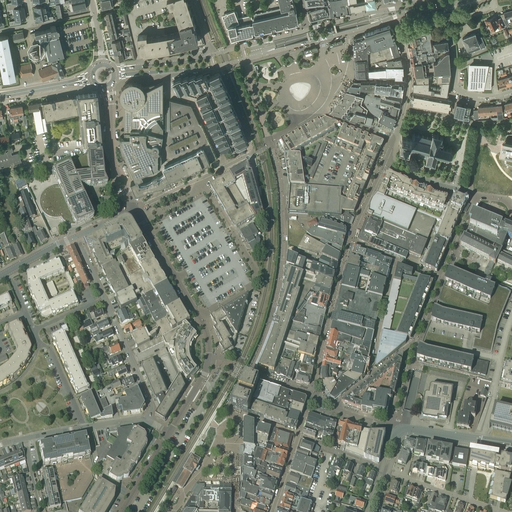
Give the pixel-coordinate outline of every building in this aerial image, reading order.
[(83,0),(71,3),(73,11),(86,9),(83,0)] [(147,34),(138,35),(140,57),(162,55),(189,48),(188,45),(193,44),(194,48),(203,45),(200,35),(201,34),(190,0),(167,0),(170,8),(173,7),(179,26),(181,32),(173,34),(166,35),(159,36),(152,37),(147,38),(147,34)] [(325,0),(326,4),(327,4),(329,15),(350,10),(349,6),(348,6),(347,0),(325,0)] [(347,0),(349,6),(350,10),(354,9),(363,8),(363,7),(367,6),(376,5),(374,0),(347,0)] [(49,2),(48,1),(40,3),(41,6),(34,7),(34,10),(35,13),(49,11),(47,2),(49,2)] [(233,11),(221,15),(226,27),(227,27),(228,32),(227,33),(230,40),(234,38),(253,34),(253,33),(255,33),(299,23),(295,4),(294,4),(289,5),(290,6),(283,7),(253,14),(253,15),(251,15),(238,18),(237,11),(234,12),(233,11)] [(317,5),(306,6),(310,21),(329,15),(327,4),(326,4),(317,5)] [(17,8),(16,5),(6,7),(7,11),(13,9),(14,15),(24,13),(23,7),(17,8)] [(505,19),(503,20),(507,28),(510,24),(508,23),(507,19),(509,18),(509,19),(511,18),(511,10),(504,13),(505,19)] [(49,11),(35,13),(35,16),(36,19),(43,18),(44,21),(53,20),(52,16),(48,17),(47,11),(49,11)] [(25,19),(24,13),(14,15),(15,20),(9,21),(10,25),(20,23),(19,20),(25,19)] [(487,25),(485,26),(487,30),(489,28),(490,29),(498,25),(500,29),(504,27),(500,19),(496,20),(495,17),(485,21),(487,25)] [(115,24),(114,18),(106,19),(107,22),(106,22),(107,26),(115,24)] [(74,27),(85,25),(83,19),(73,21),(74,27)] [(115,24),(107,26),(108,29),(109,29),(109,32),(117,30),(119,30),(118,27),(116,28),(115,24)] [(32,44),(30,47),(31,51),(32,52),(34,53),(38,52),(40,49),(39,45),(38,44),(40,42),(43,41),(48,58),(47,59),(63,55),(57,34),(58,33),(58,31),(56,30),(55,26),(54,25),(53,25),(49,26),(50,28),(30,33),(30,34),(29,34),(32,44)] [(375,31),(362,34),(362,36),(364,42),(368,41),(393,33),(394,32),(389,26),(374,30),(375,31)] [(124,29),(123,29),(124,34),(127,33),(128,37),(131,36),(130,33),(129,27),(124,29)] [(411,45),(408,46),(410,55),(420,53),(433,51),(431,39),(433,37),(431,28),(419,31),(408,34),(411,45)] [(109,33),(108,33),(109,36),(110,35),(111,38),(118,36),(117,30),(109,32),(109,33)] [(22,31),(12,34),(14,42),(24,39),(22,31)] [(393,33),(368,41),(369,46),(394,38),(393,33)] [(475,33),(462,38),(468,53),(468,54),(481,49),(485,47),(481,37),(479,37),(477,38),(475,34),(475,33)] [(0,79),(3,79),(11,78),(14,77),(6,36),(5,36),(0,37),(0,79)] [(362,36),(353,38),(353,48),(365,45),(364,42),(362,36)] [(394,38),(369,46),(371,51),(383,47),(396,43),(394,38)] [(341,39),(328,43),(329,47),(343,44),(341,39)] [(119,40),(112,42),(113,48),(121,47),(119,40)] [(365,45),(353,48),(354,59),(367,58),(367,60),(368,60),(368,59),(367,53),(371,51),(369,46),(368,41),(364,42),(365,45)] [(447,41),(433,43),(434,51),(437,51),(448,49),(447,41)] [(367,58),(354,59),(355,77),(369,76),(389,77),(395,78),(404,78),(403,65),(389,65),(389,66),(384,66),(384,65),(383,65),(368,66),(368,63),(395,58),(395,56),(401,54),(397,43),(396,43),(383,47),(371,51),(367,53),(368,59),(368,60),(367,60),(367,58)] [(122,53),(121,50),(124,49),(123,46),(121,47),(113,48),(115,55),(122,53)] [(316,46),(303,49),(304,54),(315,51),(318,51),(316,46)] [(428,62),(422,62),(422,63),(428,63),(436,62),(444,53),(449,51),(448,49),(437,51),(437,55),(427,57),(428,62)] [(410,56),(411,63),(422,63),(422,62),(428,62),(427,57),(437,55),(437,51),(434,51),(433,51),(420,53),(410,55),(410,56)] [(420,63),(411,63),(413,75),(430,74),(451,72),(450,67),(450,63),(450,61),(449,58),(449,52),(449,51),(444,53),(436,62),(428,63),(422,63),(420,63)] [(122,53),(115,55),(116,61),(124,59),(126,58),(125,55),(123,56),(122,53)] [(306,63),(305,55),(299,56),(299,57),(296,58),(297,60),(290,60),(290,65),(306,63)] [(51,65),(38,70),(42,82),(55,77),(55,78),(63,75),(58,61),(57,62),(56,58),(51,59),(52,63),(51,64),(51,65)] [(395,58),(368,63),(368,66),(383,65),(384,65),(384,66),(389,66),(389,65),(403,65),(401,58),(395,59),(395,58)] [(269,66),(265,68),(266,73),(286,67),(285,64),(278,66),(277,63),(269,65),(269,66)] [(30,64),(19,66),(21,77),(33,75),(30,64)] [(492,66),(470,65),(469,87),(491,88),(492,66)] [(430,74),(413,75),(413,81),(420,81),(428,81),(449,81),(451,72),(430,74)] [(180,78),(173,81),(178,92),(197,97),(223,154),(237,147),(247,142),(242,131),(239,125),(241,124),(229,99),(231,99),(219,73),(211,77),(211,76),(210,77),(209,75),(207,76),(206,75),(202,76),(201,75),(195,78),(194,76),(188,79),(187,77),(181,80),(180,78)] [(501,78),(498,79),(500,87),(506,85),(504,78),(504,76),(503,73),(500,73),(501,78)] [(280,75),(269,78),(271,85),(274,84),(273,79),(281,78),(280,75)] [(120,130),(120,135),(120,138),(121,139),(121,141),(121,142),(121,143),(121,144),(121,145),(122,147),(122,149),(123,150),(123,151),(124,152),(124,153),(130,166),(126,167),(132,180),(138,194),(218,159),(201,123),(199,123),(191,105),(181,103),(180,106),(174,105),(175,101),(170,100),(170,129),(163,133),(163,81),(146,89),(145,88),(145,87),(144,86),(143,85),(142,84),(141,83),(140,82),(138,81),(137,81),(136,81),(134,80),(133,80),(131,80),(130,81),(129,81),(127,81),(126,82),(125,83),(124,83),(123,84),(122,85),(121,87),(121,88),(120,89),(120,90),(119,92),(119,93),(119,95),(119,96),(120,97),(120,99),(121,100),(121,101),(122,102),(123,103),(124,104),(124,130),(120,130)] [(353,80),(328,112),(389,129),(390,126),(378,120),(374,117),(375,114),(376,114),(375,114),(374,113),(372,111),(370,109),(368,107),(364,101),(365,100),(364,100),(366,94),(366,93),(367,91),(374,92),(374,91),(359,89),(357,81),(361,81),(361,80),(353,80)] [(376,81),(361,81),(357,81),(359,89),(374,91),(376,81)] [(374,91),(374,92),(380,92),(386,93),(387,82),(383,82),(383,81),(380,81),(380,82),(376,82),(376,81),(377,81),(376,81),(374,91)] [(387,82),(386,93),(392,94),(402,96),(404,83),(387,81),(387,82)] [(412,85),(412,86),(413,87),(413,90),(447,95),(449,81),(428,81),(420,81),(413,81),(413,83),(413,84),(412,84),(412,85)] [(327,103),(335,95),(331,91),(323,99),(327,103)] [(380,92),(380,93),(381,94),(380,96),(384,97),(401,102),(402,96),(386,93),(380,92)] [(41,102),(45,120),(53,118),(53,117),(57,116),(58,117),(74,113),(74,112),(79,111),(79,117),(80,116),(81,122),(80,122),(82,138),(83,143),(82,143),(82,146),(83,150),(83,155),(101,150),(101,147),(100,144),(100,141),(99,141),(99,136),(100,136),(98,120),(97,120),(97,115),(98,115),(95,93),(76,95),(71,96),(55,99),(55,100),(50,101),(49,100),(41,102)] [(413,93),(411,105),(420,107),(450,113),(452,100),(420,94),(413,93)] [(365,100),(364,101),(368,107),(370,109),(372,111),(374,113),(375,114),(376,114),(379,107),(378,107),(379,104),(381,97),(366,94),(364,100),(365,100)] [(381,97),(379,104),(379,102),(390,105),(394,106),(399,107),(401,102),(384,97),(384,98),(381,97)] [(378,107),(379,107),(383,109),(385,110),(386,107),(389,108),(387,111),(397,115),(399,108),(399,107),(394,106),(390,105),(379,102),(379,104),(378,107)] [(37,103),(28,104),(29,111),(33,110),(37,134),(46,131),(44,118),(41,118),(39,109),(38,109),(37,103)] [(456,103),(454,114),(468,118),(468,115),(470,106),(464,104),(463,106),(461,105),(461,104),(456,103)] [(502,105),(490,106),(490,113),(497,113),(497,120),(503,119),(502,112),(502,105)] [(15,106),(9,108),(10,115),(13,114),(14,117),(13,117),(14,123),(18,122),(17,119),(16,114),(15,106)] [(375,114),(374,117),(378,120),(390,126),(393,128),(397,115),(387,111),(385,110),(383,109),(379,107),(376,114),(375,114)] [(323,119),(278,145),(284,156),(289,187),(290,187),(340,191),(339,199),(340,199),(340,200),(342,200),(341,214),(348,215),(350,213),(354,213),(366,184),(368,178),(377,156),(377,157),(380,150),(383,143),(367,137),(323,119)] [(296,129),(295,125),(290,127),(290,125),(282,128),(284,133),(296,129)] [(402,135),(399,145),(409,147),(408,151),(407,151),(407,152),(408,152),(408,153),(409,153),(409,152),(413,153),(412,154),(413,155),(414,153),(417,154),(417,156),(418,156),(418,155),(422,156),(421,157),(422,157),(422,156),(427,157),(426,160),(425,161),(425,162),(426,161),(430,162),(429,164),(430,164),(431,162),(434,163),(435,164),(436,164),(435,163),(436,160),(439,161),(439,162),(440,162),(439,161),(440,157),(441,156),(444,157),(444,158),(445,157),(448,158),(448,159),(449,159),(448,157),(451,156),(452,157),(453,156),(452,155),(452,152),(454,152),(454,151),(452,151),(451,149),(452,148),(451,147),(450,148),(447,147),(448,146),(447,146),(446,147),(443,146),(444,145),(443,145),(442,146),(440,145),(440,143),(442,143),(443,142),(443,141),(442,140),(441,140),(442,137),(443,136),(443,135),(442,136),(438,135),(438,134),(437,134),(437,135),(433,134),(433,133),(432,133),(433,134),(432,138),(428,137),(428,136),(427,135),(427,137),(423,136),(423,134),(422,134),(422,135),(419,135),(419,133),(418,133),(417,134),(414,133),(414,132),(413,132),(413,133),(412,133),(412,134),(412,137),(402,135)] [(511,133),(506,134),(506,141),(502,140),(499,154),(506,156),(506,157),(506,163),(511,165),(511,133)] [(0,167),(1,168),(0,166),(3,165),(4,167),(11,165),(10,163),(13,162),(14,164),(21,162),(18,153),(11,155),(10,152),(12,152),(11,148),(0,151),(0,167)] [(57,184),(33,195),(47,228),(63,221),(64,221),(65,223),(67,224),(69,225),(72,225),(74,225),(75,225),(76,226),(94,219),(89,209),(98,205),(96,201),(102,198),(96,187),(107,186),(104,179),(101,150),(86,154),(82,156),(80,157),(65,164),(66,166),(65,165),(64,165),(62,165),(61,166),(60,166),(59,166),(58,167),(57,168),(56,169),(55,170),(55,171),(52,172),(57,184)] [(229,173),(230,174),(234,182),(235,182),(236,184),(234,185),(245,202),(246,202),(255,217),(263,212),(261,206),(262,206),(261,206),(261,205),(257,191),(256,189),(257,189),(256,188),(252,173),(252,172),(252,171),(250,165),(250,163),(250,162),(248,161),(247,162),(246,163),(242,166),(239,167),(239,168),(236,169),(235,169),(233,171),(229,173)] [(376,196),(377,196),(419,213),(436,220),(441,222),(434,239),(448,245),(459,217),(467,203),(466,200),(456,196),(454,197),(453,198),(434,194),(426,191),(420,188),(420,189),(412,185),(399,178),(393,175),(386,171),(376,196)] [(21,173),(13,176),(18,191),(27,186),(21,173)] [(211,185),(211,188),(233,227),(237,228),(255,217),(246,202),(245,202),(234,185),(236,184),(235,182),(234,182),(230,174),(211,185)] [(290,187),(288,213),(315,215),(332,216),(339,217),(339,214),(341,214),(342,200),(340,200),(340,199),(339,199),(340,191),(290,187)] [(19,195),(28,219),(35,217),(25,192),(19,195)] [(419,213),(377,196),(376,196),(372,201),(369,208),(368,215),(368,214),(367,217),(371,218),(371,220),(380,224),(381,222),(382,223),(386,224),(427,242),(433,226),(434,226),(435,222),(436,220),(419,213)] [(24,209),(17,211),(25,232),(31,229),(24,209)] [(470,220),(471,221),(469,225),(470,225),(497,236),(497,235),(499,236),(499,237),(506,240),(507,236),(511,238),(511,226),(504,224),(504,225),(502,224),(502,223),(473,211),(470,220)] [(349,225),(352,217),(348,215),(341,214),(339,214),(339,217),(332,216),(332,218),(349,225)] [(366,218),(360,234),(372,239),(387,245),(401,251),(409,254),(411,255),(411,254),(421,258),(427,242),(386,224),(382,223),(381,222),(380,224),(371,220),(366,218)] [(315,220),(307,224),(309,228),(317,224),(315,220)] [(92,237),(84,240),(85,241),(90,253),(90,254),(91,253),(94,252),(99,264),(102,269),(122,259),(120,255),(142,242),(143,241),(140,236),(137,231),(136,230),(134,227),(133,225),(133,224),(132,223),(131,223),(130,222),(129,221),(128,221),(127,221),(126,221),(125,221),(124,221),(124,222),(123,222),(121,223),(120,223),(116,225),(114,226),(110,228),(106,230),(104,231),(103,231),(97,234),(93,236),(92,237)] [(317,225),(313,227),(324,230),(326,231),(345,236),(346,232),(346,231),(345,229),(336,225),(332,224),(328,222),(320,221),(319,225),(317,225)] [(470,225),(465,237),(471,240),(471,241),(492,251),(494,247),(501,251),(506,240),(499,237),(499,236),(497,235),(497,236),(470,225)] [(253,226),(240,234),(245,242),(246,242),(254,255),(258,253),(260,243),(256,236),(258,235),(253,226)] [(35,227),(31,228),(35,237),(37,236),(40,243),(47,239),(43,232),(42,229),(36,232),(35,227)] [(313,227),(306,232),(311,237),(321,240),(323,240),(342,250),(345,236),(326,231),(313,227)] [(2,230),(0,230),(0,233),(0,235),(3,246),(10,244),(6,233),(3,234),(2,230)] [(358,238),(358,239),(358,240),(359,240),(368,244),(370,244),(370,243),(371,243),(372,239),(360,234),(358,238)] [(28,237),(24,238),(30,250),(36,247),(30,235),(28,237)] [(305,235),(297,249),(317,256),(318,254),(338,263),(338,262),(342,250),(323,240),(321,240),(319,244),(305,235)] [(464,236),(459,245),(489,260),(488,261),(489,262),(486,268),(484,272),(485,272),(482,279),(487,281),(494,264),(495,264),(497,261),(511,268),(511,254),(508,253),(507,253),(505,253),(504,256),(499,254),(501,251),(494,247),(492,251),(471,241),(471,240),(465,237),(464,236)] [(370,244),(370,245),(371,246),(384,251),(387,245),(372,239),(371,243),(370,243),(370,244)] [(425,251),(419,266),(437,273),(448,245),(434,239),(429,253),(425,251)] [(143,241),(120,255),(122,259),(123,262),(138,254),(147,249),(143,241)] [(18,244),(12,246),(17,258),(23,255),(18,244)] [(384,251),(384,252),(389,254),(389,253),(398,257),(401,251),(387,245),(384,251)] [(11,246),(4,248),(10,261),(16,258),(11,246)] [(65,253),(61,255),(62,259),(64,258),(76,252),(74,246),(64,250),(65,253)] [(367,252),(361,250),(361,249),(354,247),(353,247),(352,250),(351,254),(351,255),(352,255),(352,256),(361,258),(361,257),(365,258),(367,252)] [(138,254),(123,262),(127,269),(134,265),(151,255),(147,249),(138,254)] [(401,251),(398,257),(406,260),(409,254),(401,251)] [(76,252),(64,258),(65,261),(71,258),(72,261),(79,258),(76,252)] [(381,257),(372,254),(367,252),(365,258),(376,262),(379,263),(381,257)] [(287,254),(287,267),(294,269),(314,276),(314,274),(321,277),(321,278),(333,282),(335,274),(328,271),(328,270),(324,269),(315,265),(287,254)] [(134,265),(127,269),(130,275),(144,267),(155,261),(151,255),(134,265)] [(349,256),(346,268),(365,273),(365,274),(372,276),(376,262),(365,258),(361,257),(361,258),(360,259),(349,256)] [(315,265),(324,269),(328,270),(328,271),(335,274),(338,265),(322,257),(320,260),(319,260),(318,262),(319,263),(318,265),(316,264),(315,265)] [(381,257),(379,263),(381,264),(390,267),(390,268),(392,261),(381,257)] [(74,265),(68,267),(69,270),(72,269),(75,268),(82,265),(79,258),(72,261),(74,265)] [(27,274),(27,276),(28,284),(32,284),(33,286),(29,287),(29,288),(28,288),(39,314),(41,313),(42,316),(43,317),(44,317),(45,317),(46,317),(52,315),(53,316),(78,305),(74,294),(74,293),(74,292),(73,292),(71,293),(71,295),(48,305),(38,281),(61,271),(62,273),(64,272),(65,271),(64,270),(63,270),(59,259),(28,273),(27,273),(27,274)] [(122,259),(102,269),(107,280),(106,280),(109,286),(110,286),(115,297),(118,295),(133,288),(136,286),(138,290),(136,286),(141,283),(161,272),(155,261),(144,267),(130,275),(127,269),(123,262),(122,259)] [(376,262),(372,276),(386,281),(389,269),(389,268),(390,267),(381,264),(379,263),(376,262)] [(82,265),(75,268),(78,274),(84,271),(82,265)] [(410,339),(428,296),(433,282),(430,282),(431,280),(397,267),(375,367),(376,367),(377,367),(377,366),(378,366),(405,344),(408,339),(410,339)] [(258,367),(257,368),(258,368),(258,370),(273,375),(275,369),(276,369),(278,361),(279,361),(280,362),(281,361),(285,350),(278,347),(283,337),(286,338),(284,342),(291,344),(290,346),(301,350),(302,349),(308,351),(315,354),(317,349),(316,349),(294,342),(295,339),(291,338),(292,335),(289,334),(290,332),(288,331),(288,329),(290,326),(293,323),(296,318),(294,314),(307,296),(309,294),(314,279),(332,285),(333,282),(321,278),(321,277),(314,274),(314,276),(294,269),(294,270),(287,268),(286,269),(284,284),(276,317),(278,317),(277,322),(274,322),(272,327),(273,327),(272,331),(267,344),(260,362),(258,367)] [(346,268),(341,288),(382,299),(382,298),(386,281),(372,276),(365,274),(365,273),(346,268)] [(445,284),(438,303),(461,313),(485,318),(484,323),(481,334),(480,340),(474,339),(472,348),(491,352),(496,327),(497,326),(497,324),(510,293),(511,293),(491,285),(491,284),(486,282),(486,283),(480,280),(473,278),(454,270),(451,269),(450,273),(495,291),(490,302),(445,284)] [(79,277),(74,280),(75,282),(87,277),(84,271),(78,274),(79,277)] [(141,283),(136,286),(138,290),(138,291),(139,292),(139,293),(141,296),(167,282),(161,272),(141,283)] [(66,273),(65,275),(72,290),(73,290),(76,289),(68,273),(66,273)] [(450,273),(445,284),(490,302),(495,291),(450,273)] [(87,277),(75,282),(76,285),(82,282),(83,285),(81,286),(82,290),(89,287),(88,284),(90,283),(87,277)] [(309,294),(307,296),(310,292),(311,292),(314,287),(315,287),(323,290),(331,292),(332,289),(331,289),(331,290),(332,285),(314,279),(309,294)] [(167,282),(141,296),(143,299),(146,306),(147,307),(173,292),(167,282)] [(47,284),(46,286),(51,296),(52,297),(57,295),(57,294),(53,283),(51,283),(47,284)] [(307,296),(294,314),(296,318),(301,312),(306,305),(308,306),(309,302),(312,301),(313,300),(314,297),(308,295),(310,292),(311,293),(315,287),(314,287),(311,292),(310,292),(307,296)] [(315,287),(311,293),(329,298),(331,292),(323,290),(315,287)] [(123,308),(137,301),(135,297),(140,295),(139,293),(139,292),(137,293),(134,294),(133,293),(135,293),(133,288),(118,295),(120,299),(118,300),(120,304),(121,304),(123,308)] [(382,299),(341,288),(335,314),(375,324),(376,324),(376,323),(376,321),(377,319),(377,318),(378,315),(377,315),(378,309),(379,307),(380,307),(380,305),(381,304),(381,303),(381,302),(382,299)] [(173,292),(147,307),(149,311),(150,314),(155,323),(166,317),(167,313),(166,310),(169,308),(179,303),(174,292),(173,293),(173,292)] [(310,292),(308,295),(314,297),(313,300),(327,305),(329,298),(311,293),(310,292)] [(0,310),(12,305),(7,295),(0,298),(0,310)] [(249,295),(222,311),(236,334),(237,334),(249,295)] [(137,302),(139,305),(140,309),(146,306),(143,299),(137,302)] [(309,302),(308,306),(326,312),(327,305),(313,300),(312,301),(309,302)] [(166,317),(155,323),(161,338),(162,337),(186,323),(190,321),(180,303),(179,303),(169,308),(166,310),(167,313),(166,317)] [(438,303),(434,311),(484,323),(485,318),(461,313),(438,303)] [(306,305),(301,312),(307,313),(307,314),(324,319),(326,312),(308,306),(306,305)] [(93,313),(90,314),(92,320),(95,319),(104,315),(102,309),(93,313)] [(127,309),(117,314),(119,319),(127,315),(126,313),(129,312),(127,309)] [(222,311),(210,317),(216,327),(213,329),(222,344),(219,346),(224,354),(233,349),(237,334),(236,334),(222,311)] [(432,316),(431,323),(481,334),(484,323),(434,311),(432,316)] [(301,312),(296,318),(293,323),(303,325),(321,330),(324,319),(307,314),(307,313),(301,312)] [(375,324),(335,314),(332,323),(370,332),(374,333),(373,333),(374,330),(374,329),(375,326),(375,324)] [(127,315),(119,319),(121,324),(132,319),(131,316),(128,317),(127,315)] [(83,330),(93,326),(90,320),(80,324),(73,327),(74,330),(75,333),(83,330)] [(106,320),(89,328),(90,330),(93,337),(101,333),(99,330),(109,326),(106,320)] [(135,324),(123,329),(126,334),(132,331),(131,328),(136,326),(136,327),(141,325),(139,321),(135,323),(135,324)] [(0,385),(6,383),(5,381),(11,377),(12,379),(19,372),(18,371),(22,366),(23,367),(28,359),(27,358),(30,351),(30,350),(30,349),(30,348),(19,322),(4,329),(4,330),(5,331),(9,329),(18,351),(16,357),(8,366),(0,371),(0,385)] [(186,323),(162,337),(164,341),(165,345),(170,345),(169,349),(168,350),(169,353),(182,380),(184,379),(185,379),(187,381),(197,369),(193,365),(191,360),(189,354),(189,350),(191,344),(193,340),(197,335),(186,323)] [(293,323),(290,326),(312,332),(312,333),(316,334),(317,334),(320,335),(321,330),(303,325),(293,323)] [(374,333),(370,332),(332,323),(330,332),(352,339),(371,345),(374,333)] [(290,326),(288,329),(288,331),(290,332),(300,335),(305,336),(315,339),(319,340),(320,335),(317,334),(316,334),(312,333),(312,332),(290,326)] [(60,333),(52,337),(77,394),(87,389),(88,390),(89,389),(90,388),(89,386),(88,386),(86,386),(64,334),(68,332),(66,327),(59,331),(60,333)] [(423,340),(422,343),(423,344),(438,347),(438,345),(440,340),(440,339),(441,338),(442,335),(443,333),(443,332),(428,328),(426,332),(425,334),(425,336),(423,340)] [(113,335),(110,329),(101,333),(93,337),(94,337),(91,338),(93,342),(102,338),(103,340),(113,335)] [(144,330),(131,336),(137,348),(150,342),(144,330)] [(290,332),(289,334),(292,335),(291,338),(295,339),(294,342),(316,349),(319,340),(315,339),(305,336),(300,335),(290,332)] [(352,339),(330,332),(329,338),(344,343),(350,345),(352,339)] [(161,337),(138,348),(141,353),(164,341),(162,337),(161,338),(161,337)] [(283,337),(278,347),(285,350),(295,353),(314,360),(315,359),(316,354),(315,354),(308,351),(302,349),(301,350),(290,346),(291,344),(284,342),(286,338),(283,337)] [(344,343),(329,338),(327,344),(359,353),(360,348),(350,345),(344,343)] [(371,346),(371,345),(352,339),(350,345),(360,348),(370,351),(371,346)] [(108,345),(100,350),(102,354),(107,352),(108,354),(109,353),(110,355),(112,354),(112,355),(120,351),(117,344),(109,348),(108,345)] [(327,344),(326,349),(358,359),(359,354),(359,353),(327,344)] [(419,359),(419,361),(421,361),(460,370),(463,359),(436,352),(437,350),(437,348),(438,347),(423,344),(422,347),(422,348),(422,349),(421,351),(419,359)] [(370,351),(360,348),(359,353),(359,354),(369,357),(369,356),(370,353),(370,352),(369,352),(370,351)] [(165,349),(143,359),(145,364),(167,354),(165,349)] [(326,349),(324,356),(348,363),(361,367),(361,366),(367,368),(368,362),(358,359),(326,349)] [(285,350),(281,361),(283,361),(282,363),(287,365),(286,368),(287,368),(287,369),(289,369),(289,367),(291,367),(292,363),(299,365),(300,362),(293,360),(295,353),(285,350)] [(169,353),(167,354),(145,364),(141,366),(155,399),(156,399),(156,401),(158,400),(161,408),(159,411),(157,413),(156,415),(158,416),(158,417),(160,418),(165,421),(166,421),(168,419),(167,418),(169,415),(170,415),(171,412),(173,409),(175,407),(175,406),(177,403),(179,401),(178,400),(180,397),(181,397),(182,395),(182,394),(184,391),(186,388),(185,388),(186,388),(182,380),(169,353)] [(295,353),(293,360),(300,362),(299,365),(300,365),(300,367),(303,367),(303,366),(313,369),(315,360),(314,360),(295,353)] [(369,357),(359,354),(358,359),(368,362),(368,360),(369,358),(369,357)] [(324,356),(324,358),(341,363),(340,367),(352,370),(359,372),(365,373),(367,368),(361,366),(361,367),(348,363),(324,356)] [(112,360),(108,362),(109,366),(112,365),(113,367),(122,362),(119,357),(112,360)] [(400,357),(344,402),(344,405),(361,411),(361,410),(363,401),(368,391),(389,395),(391,395),(394,395),(403,359),(400,357)] [(463,357),(463,359),(474,361),(471,373),(485,376),(488,363),(463,357)] [(324,358),(323,363),(340,367),(341,363),(324,358)] [(463,359),(460,370),(471,373),(474,361),(463,359)] [(276,371),(275,374),(276,375),(277,376),(279,377),(280,376),(284,377),(283,378),(286,379),(289,369),(287,369),(287,368),(286,368),(287,365),(282,363),(283,361),(281,361),(280,362),(279,361),(278,365),(276,371)] [(289,369),(286,379),(292,381),(294,372),(299,374),(299,375),(303,376),(311,378),(313,369),(303,366),(303,367),(300,367),(300,365),(299,365),(292,363),(291,367),(289,367),(289,369)] [(323,363),(322,369),(330,370),(332,371),(337,372),(351,376),(352,370),(340,367),(323,363)] [(511,366),(504,365),(499,386),(511,389),(511,366)] [(119,367),(107,372),(109,378),(117,374),(119,377),(127,373),(124,367),(120,369),(119,367)] [(321,372),(321,377),(322,382),(333,381),(332,377),(331,377),(332,378),(330,379),(330,376),(330,370),(322,369),(322,372),(321,372)] [(352,370),(351,376),(362,379),(363,378),(365,376),(365,374),(366,374),(366,373),(365,373),(359,372),(352,370)] [(362,379),(351,376),(337,372),(332,371),(332,377),(333,381),(322,382),(323,383),(322,383),(323,388),(326,390),(326,391),(328,395),(330,397),(336,386),(337,387),(339,383),(341,377),(356,384),(362,379)] [(296,375),(295,378),(297,379),(296,382),(301,384),(303,384),(308,385),(310,385),(311,381),(311,378),(303,376),(305,376),(305,377),(296,375)] [(124,382),(122,382),(124,388),(126,387),(134,384),(131,377),(123,381),(124,382)] [(236,398),(231,407),(248,413),(251,404),(253,401),(259,382),(246,377),(236,398)] [(334,400),(356,384),(341,377),(339,383),(337,387),(336,386),(330,397),(330,398),(334,400)] [(118,380),(111,383),(114,389),(121,386),(118,380)] [(256,393),(253,401),(264,405),(270,386),(260,383),(260,386),(258,385),(256,393)] [(270,386),(264,405),(269,406),(272,407),(274,401),(278,400),(281,390),(270,386)] [(425,396),(422,415),(424,417),(437,419),(437,417),(446,418),(448,403),(450,404),(452,389),(432,386),(430,387),(429,395),(426,394),(425,396)] [(127,401),(115,402),(116,405),(118,405),(119,410),(122,409),(123,415),(140,413),(144,405),(137,389),(124,395),(127,401)] [(274,401),(272,407),(274,408),(280,410),(280,409),(285,411),(288,403),(291,404),(292,402),(291,402),(291,400),(288,399),(290,393),(293,394),(293,393),(281,389),(281,390),(278,400),(274,401)] [(363,401),(361,410),(386,414),(388,401),(390,402),(391,395),(389,395),(368,391),(363,401)] [(290,393),(288,399),(291,400),(291,402),(292,402),(291,404),(295,405),(304,407),(307,399),(305,397),(293,393),(293,394),(290,393)] [(91,394),(81,398),(84,403),(93,399),(91,394)] [(93,399),(84,403),(86,408),(95,404),(93,399)] [(248,413),(264,419),(265,415),(269,406),(264,405),(253,401),(251,404),(248,413)] [(458,414),(456,427),(469,429),(470,417),(475,417),(477,405),(472,404),(472,403),(472,402),(472,401),(471,401),(470,401),(469,401),(469,402),(469,404),(464,403),(462,415),(458,414)] [(288,403),(285,411),(300,415),(301,416),(301,415),(304,407),(295,405),(291,404),(288,403)] [(96,406),(87,410),(89,415),(98,411),(96,406)] [(269,406),(265,415),(292,425),(293,423),(298,425),(301,416),(300,415),(285,411),(280,409),(280,410),(274,408),(272,407),(269,406)] [(491,419),(489,429),(490,427),(511,431),(511,411),(495,407),(492,421),(491,420),(491,419)] [(97,419),(112,417),(111,409),(109,410),(105,412),(105,414),(100,416),(96,418),(97,419)] [(100,416),(98,411),(89,415),(91,420),(96,418),(100,416)] [(309,414),(302,434),(315,438),(317,432),(318,433),(320,428),(318,427),(322,418),(309,414)] [(265,415),(264,419),(296,430),(297,427),(292,425),(265,415)] [(322,418),(318,427),(320,428),(318,433),(323,435),(321,441),(331,444),(336,423),(327,420),(322,418)] [(244,440),(243,446),(261,450),(265,451),(268,442),(272,433),(271,432),(272,432),(273,429),(255,424),(255,422),(246,419),(244,421),(244,440)] [(339,423),(335,443),(340,444),(346,446),(349,432),(360,434),(361,428),(350,426),(350,425),(344,424),(339,423)] [(113,446),(100,468),(102,478),(117,487),(119,483),(119,481),(120,481),(121,481),(122,481),(122,480),(123,480),(123,479),(124,479),(125,479),(126,479),(127,479),(128,478),(129,478),(129,477),(130,477),(129,476),(135,466),(135,467),(136,466),(137,465),(138,465),(138,464),(138,463),(138,462),(139,462),(139,461),(140,461),(140,460),(141,459),(140,458),(146,447),(147,448),(147,447),(148,446),(148,445),(148,444),(147,444),(147,443),(147,442),(146,442),(146,441),(146,440),(146,439),(147,439),(147,438),(147,437),(149,433),(139,427),(117,431),(109,432),(109,434),(117,433),(118,438),(117,440),(109,436),(108,438),(107,438),(106,433),(104,433),(106,442),(113,446)] [(382,444),(382,440),(384,441),(385,434),(379,434),(362,429),(361,428),(360,434),(349,432),(346,446),(345,451),(378,464),(379,464),(380,457),(381,449),(382,449),(383,444),(382,444)] [(268,442),(265,451),(271,453),(286,458),(288,452),(273,447),(273,446),(274,443),(277,431),(274,430),(273,433),(272,433),(268,442)] [(273,446),(273,447),(288,452),(292,435),(277,430),(277,431),(274,443),(273,446)] [(85,435),(39,445),(43,466),(47,465),(52,464),(52,465),(55,465),(55,463),(61,462),(61,461),(70,459),(72,458),(72,460),(77,459),(78,459),(78,460),(81,459),(81,458),(84,457),(84,456),(89,455),(90,456),(85,435)] [(301,439),(298,449),(311,453),(317,455),(320,448),(314,444),(301,439)] [(402,451),(398,463),(405,465),(408,456),(409,456),(410,451),(413,452),(413,451),(414,442),(407,441),(405,443),(404,450),(405,450),(405,452),(402,451)] [(414,442),(413,451),(415,451),(414,455),(424,456),(425,451),(426,449),(425,448),(426,443),(416,442),(416,443),(414,442)] [(428,444),(426,459),(439,462),(438,463),(449,465),(452,448),(428,444)] [(256,449),(243,446),(240,446),(240,456),(243,456),(244,456),(253,459),(256,449)] [(25,461),(22,449),(19,450),(20,451),(16,453),(15,453),(19,463),(25,461)] [(261,450),(256,449),(253,459),(283,469),(286,458),(271,453),(265,451),(261,450)] [(298,449),(296,454),(309,459),(311,453),(298,449)] [(454,450),(452,465),(466,467),(468,452),(454,450)] [(471,451),(469,467),(477,469),(478,468),(486,470),(486,469),(494,472),(494,471),(496,471),(495,474),(494,474),(492,482),(493,482),(490,490),(491,491),(489,498),(505,503),(507,497),(506,497),(509,486),(506,486),(506,484),(508,485),(511,476),(505,475),(505,472),(506,473),(507,470),(511,471),(511,469),(511,457),(501,456),(500,461),(497,460),(498,456),(488,453),(487,454),(479,451),(479,452),(471,450),(471,451)] [(15,453),(14,453),(10,455),(14,465),(19,463),(15,453)] [(293,460),(290,471),(301,475),(312,479),(317,463),(317,462),(309,459),(296,454),(294,460),(293,460)] [(6,456),(5,457),(9,467),(14,465),(10,455),(6,456)] [(184,471),(176,485),(182,489),(191,475),(192,475),(194,471),(195,471),(198,466),(197,466),(200,461),(192,456),(184,470),(184,471)] [(243,468),(243,476),(260,482),(276,488),(278,483),(279,480),(283,469),(253,459),(244,456),(243,468)] [(0,459),(4,467),(5,469),(9,467),(5,457),(4,457),(0,459)] [(331,466),(328,475),(331,476),(330,478),(331,479),(331,478),(332,478),(333,478),(333,477),(334,477),(334,476),(334,475),(334,474),(334,473),(334,472),(333,472),(334,471),(336,472),(337,470),(340,471),(343,462),(337,460),(335,464),(334,467),(331,466)] [(347,472),(350,473),(347,482),(346,482),(349,483),(352,474),(350,473),(353,466),(347,464),(345,468),(343,471),(344,471),(343,474),(346,475),(347,472)] [(414,464),(412,473),(417,474),(417,473),(419,473),(421,465),(414,464)] [(427,466),(425,477),(432,478),(435,478),(435,479),(437,469),(427,467),(427,466)] [(356,476),(356,477),(357,478),(362,480),(362,478),(363,478),(366,470),(359,467),(356,476)] [(437,469),(435,479),(442,480),(442,481),(445,481),(447,472),(437,470),(437,469)] [(367,480),(366,485),(369,487),(370,484),(372,484),(373,482),(376,474),(370,472),(367,480)] [(291,473),(288,482),(297,485),(297,486),(301,487),(309,490),(313,480),(312,479),(301,475),(301,476),(291,473)] [(242,476),(242,483),(259,490),(273,495),(276,488),(260,482),(243,476),(242,476)] [(98,481),(80,511),(107,511),(112,504),(113,501),(113,499),(114,492),(110,490),(111,489),(98,481)] [(393,482),(389,491),(396,493),(397,493),(398,489),(397,489),(399,484),(393,482)] [(242,493),(255,498),(256,498),(259,490),(242,483),(242,493)] [(287,483),(286,488),(292,490),(295,491),(299,492),(299,493),(307,496),(309,490),(301,487),(300,489),(296,488),(297,487),(287,483)] [(363,486),(359,496),(362,497),(364,493),(363,492),(364,488),(368,490),(369,488),(363,486)] [(405,491),(403,499),(405,500),(406,498),(411,500),(415,490),(412,489),(413,488),(410,487),(410,488),(409,488),(408,492),(405,491)] [(198,488),(189,503),(209,503),(209,498),(215,497),(231,498),(231,490),(213,489),(213,488),(210,488),(210,489),(204,489),(204,488),(198,488)] [(284,492),(294,496),(297,497),(298,497),(298,498),(306,501),(306,499),(307,496),(299,493),(299,492),(295,491),(292,490),(286,488),(284,492)] [(398,494),(397,498),(402,499),(403,497),(404,497),(406,489),(402,488),(401,495),(398,494)] [(337,490),(335,497),(343,499),(344,493),(337,490)] [(415,490),(411,500),(416,502),(416,503),(419,504),(421,496),(419,496),(420,492),(420,491),(417,490),(417,491),(415,490)] [(260,499),(270,503),(273,495),(263,491),(260,499)] [(241,493),(241,499),(253,504),(254,502),(255,498),(242,493),(241,493)] [(310,511),(313,503),(306,501),(298,498),(298,497),(297,497),(294,496),(293,497),(285,494),(282,501),(299,507),(310,511)] [(430,497),(429,497),(427,505),(428,505),(427,508),(435,511),(437,505),(438,501),(435,500),(437,496),(437,495),(432,494),(430,497)] [(387,496),(385,502),(393,505),(394,503),(398,504),(399,503),(402,504),(403,500),(399,499),(399,500),(395,499),(387,496)] [(443,511),(448,499),(447,499),(447,498),(445,497),(444,498),(443,497),(441,496),(441,497),(440,496),(438,501),(437,505),(440,506),(438,510),(443,511)] [(350,497),(349,501),(354,502),(354,501),(356,502),(355,506),(363,509),(363,508),(364,508),(364,506),(364,505),(365,502),(360,501),(361,500),(357,499),(350,497)] [(255,498),(254,502),(258,504),(264,507),(264,506),(268,507),(270,503),(256,498),(255,498)] [(241,499),(241,506),(250,510),(250,509),(257,511),(266,511),(268,509),(253,504),(241,499)] [(309,511),(310,511),(299,507),(282,501),(279,509),(288,511),(309,511)] [(189,503),(184,511),(205,511),(230,511),(231,505),(213,504),(213,503),(209,503),(189,503)] [(456,510),(455,511),(462,511),(464,505),(463,505),(463,504),(462,504),(461,504),(458,503),(456,510)]
